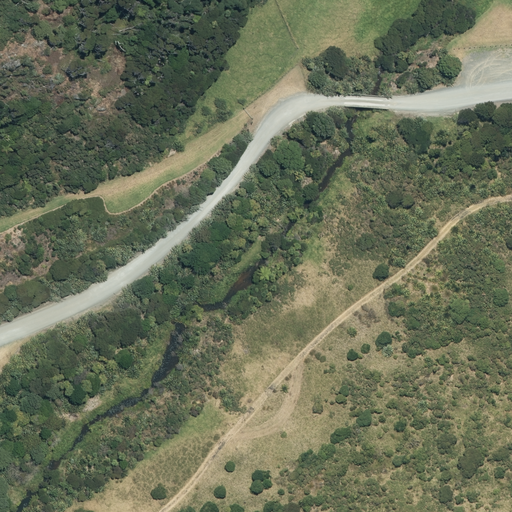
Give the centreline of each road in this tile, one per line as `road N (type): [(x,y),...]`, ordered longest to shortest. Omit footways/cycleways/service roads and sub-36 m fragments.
road 1 (unclassified): [(0,335),(93,297),(166,246),(236,176),(272,126),(300,106),(511,91)]
road 2 (track): [(163,511),(327,332),(458,218),(511,199)]
